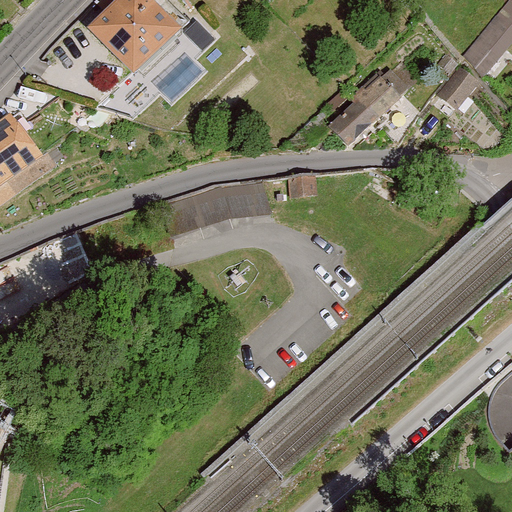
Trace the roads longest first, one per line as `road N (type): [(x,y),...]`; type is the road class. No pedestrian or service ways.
road 1 (residential): [(0,249),(186,179),(389,156),(486,176),(511,221)]
road 2 (residential): [(511,344),(316,511)]
